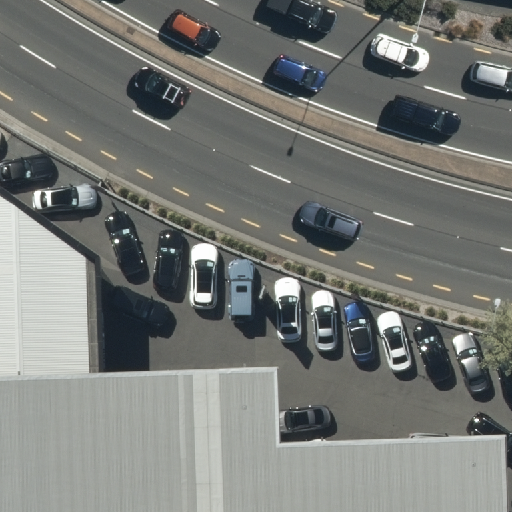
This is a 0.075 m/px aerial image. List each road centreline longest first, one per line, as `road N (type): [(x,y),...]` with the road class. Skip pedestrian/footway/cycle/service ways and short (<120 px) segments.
road 1 (primary): [(511,250),(325,195),(194,141),(0,34)]
road 2 (primary): [(197,0),(432,92),(511,110)]
